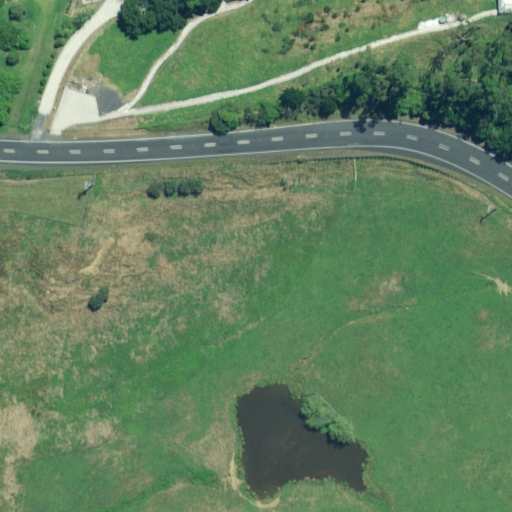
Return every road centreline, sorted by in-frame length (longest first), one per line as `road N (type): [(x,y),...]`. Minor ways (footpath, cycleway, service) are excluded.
road 1 (tertiary): [(0,149),(111,151),(377,132),(443,147),(511,183)]
road 2 (unknown): [(26,150),(59,62),(106,16),(111,0)]
